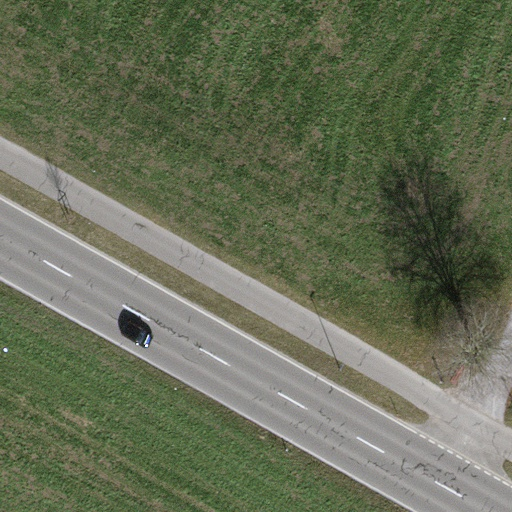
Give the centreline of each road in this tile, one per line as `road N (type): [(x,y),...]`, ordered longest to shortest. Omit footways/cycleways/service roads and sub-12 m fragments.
road 1 (secondary): [(488,511),(0,236)]
road 2 (track): [(445,487),(511,355)]
